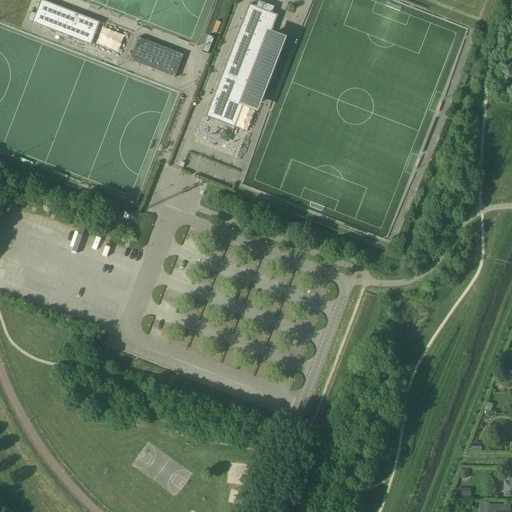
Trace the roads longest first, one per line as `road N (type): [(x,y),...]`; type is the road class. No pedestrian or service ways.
road 1 (unclassified): [(347,282),(174,216),(139,304),(128,335),(302,402)]
road 2 (unclassified): [(302,402),(347,282)]
